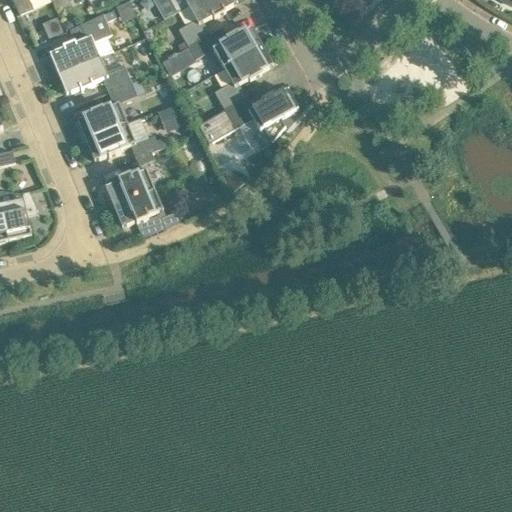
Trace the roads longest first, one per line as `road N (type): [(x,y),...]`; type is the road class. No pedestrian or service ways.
road 1 (residential): [(0,276),(82,254),(0,21)]
road 2 (residential): [(269,0),(298,52),(326,68),(345,65),(413,0)]
